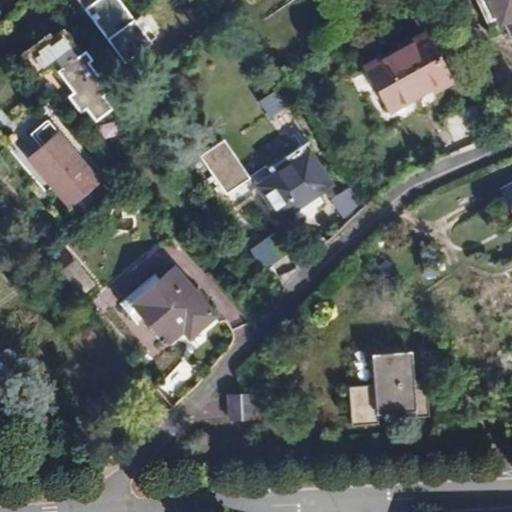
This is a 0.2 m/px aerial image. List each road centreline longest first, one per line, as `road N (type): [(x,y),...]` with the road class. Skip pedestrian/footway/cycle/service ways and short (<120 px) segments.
road 1 (residential): [(79,511),(344,246),(406,194),(511,144)]
road 2 (residential): [(96,511),(338,504)]
road 3 (residential): [(338,504),(511,492)]
